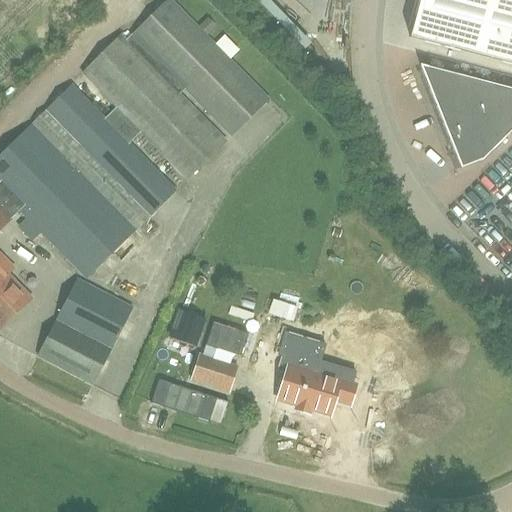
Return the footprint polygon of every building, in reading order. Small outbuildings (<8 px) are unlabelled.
[(0,191),(19,211),(86,279),(176,191),(129,144),(141,133),(187,180),(225,142),(179,95),(185,89),(231,137),(269,100),(170,0),(168,0),(126,41),(120,36),(82,74),(116,107),(105,119),(72,85),(46,111),(31,124),(0,155),(0,191)] [(511,0),(419,0),(410,39),(511,66),(511,0)] [(511,131),(511,90),(419,66),(460,169),(482,161),(511,131)] [(0,229),(19,211),(0,191),(0,229)] [(0,282),(8,275),(14,269),(0,254),(0,282)] [(8,275),(0,282),(0,330),(32,299),(8,275)] [(132,308),(77,280),(37,357),(93,385),(132,308)] [(193,348),(202,323),(179,314),(171,340),(193,348)] [(334,401),(349,406),(355,387),(351,386),(355,373),(319,362),(324,346),(284,333),(277,356),(281,357),(283,358),(282,363),(279,363),(277,371),(285,374),(277,400),(296,406),(309,410),(329,416),(334,401)] [(229,394),(237,366),(199,354),(190,381),(229,394)]
